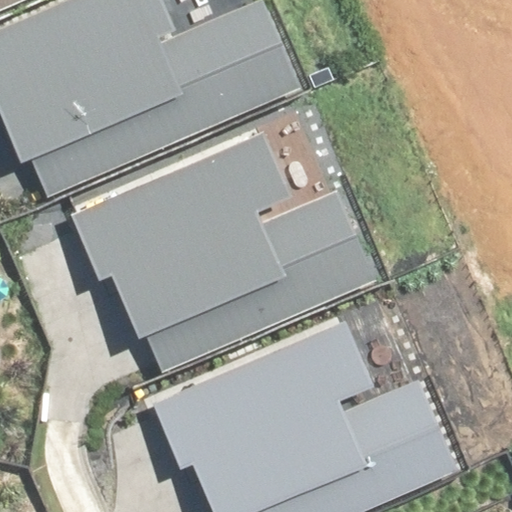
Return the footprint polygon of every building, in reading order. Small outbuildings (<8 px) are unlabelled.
[(267,0),(173,40),(155,0),(83,0),(0,35),(0,140),(28,207),(200,133),(308,87),(271,0),(267,0)] [(0,0),(0,8),(19,0),(0,0)] [(287,200),(260,137),(74,216),(101,280),(113,274),(157,377),(377,284),(333,181),(287,200)] [(511,452),(511,387),(460,269),(399,296),(474,469),(511,452)] [(214,511),(363,511),(458,472),(423,388),(346,421),(339,402),(373,388),(346,324),(155,405),(182,469),(194,464),(214,511)]
